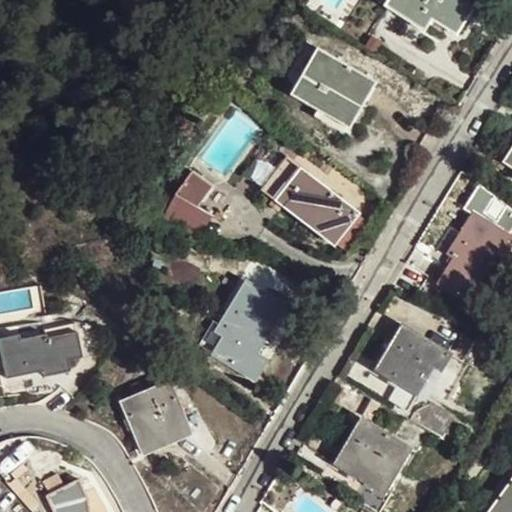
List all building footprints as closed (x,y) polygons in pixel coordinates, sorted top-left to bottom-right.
[(387,0),(383,6),(421,30),(429,18),(452,33),(462,17),(472,1),(470,0),(387,0)] [(370,83),(323,56),(298,104),(344,130),(357,106),(370,83)] [(355,214),(295,170),(273,200),(333,245),(355,214)] [(220,194),(188,173),(173,200),(204,220),(220,194)] [(511,262),(511,239),(474,216),(462,236),(450,255),(456,260),(441,285),(482,311),(511,262)] [(296,312),(249,282),(221,324),(230,331),(215,354),(254,379),(296,312)] [(451,356),(402,327),(389,349),(376,372),(419,396),(434,370),(440,373),(451,356),(463,363),(475,344),(463,338),(451,356)] [(37,336),(37,341),(38,345),(69,340),(68,332),(37,336)] [(59,369),(72,366),(69,340),(38,345),(37,341),(11,345),(10,340),(0,341),(0,383),(14,381),(33,378),(32,373),(59,369)] [(60,380),(59,369),(32,373),(33,378),(35,384),(60,380)] [(170,436),(173,444),(190,437),(169,384),(122,403),(142,448),(170,436)] [(403,447),(361,420),(348,441),(334,462),(376,490),(403,447)] [(144,456),(173,444),(170,436),(142,448),(144,456)] [(511,511),(511,480),(490,504),(499,511),(511,511)]
